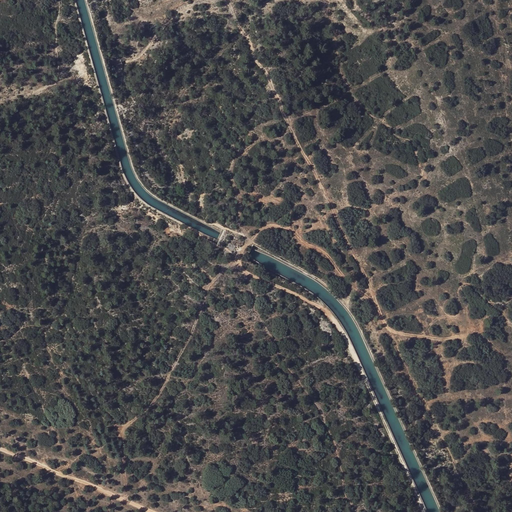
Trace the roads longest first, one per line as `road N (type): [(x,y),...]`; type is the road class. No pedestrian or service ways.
road 1 (track): [(125,500),(125,427),(164,384),(209,286),(264,227),(287,228),(321,251),(396,333),(472,333)]
road 2 (track): [(423,511),(329,315),(247,273),(220,248)]
road 3 (track): [(377,304),(227,0)]
road 4 (track): [(152,511),(0,448)]
